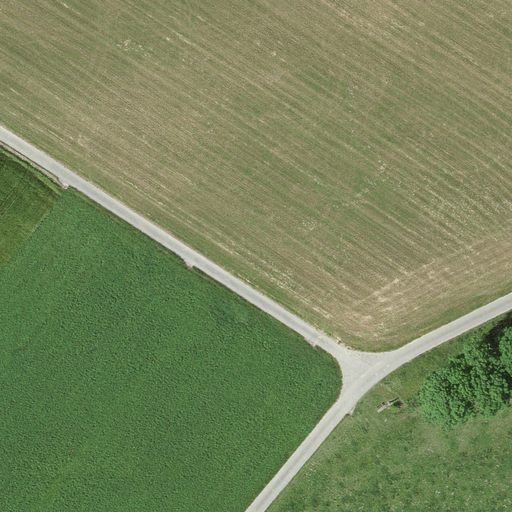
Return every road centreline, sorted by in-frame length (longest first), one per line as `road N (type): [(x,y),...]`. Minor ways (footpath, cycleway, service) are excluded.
road 1 (track): [(373,374),(0,132)]
road 2 (track): [(511,300),(373,374),(254,511)]
